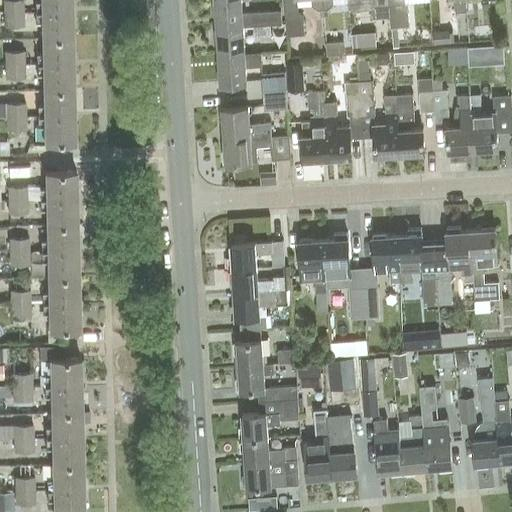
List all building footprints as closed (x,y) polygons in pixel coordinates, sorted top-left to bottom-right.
[(2,0),(3,12),(24,12),(23,0),(2,0)] [(36,12),(72,11),(71,0),(40,0),(41,1),(36,1),(36,12)] [(256,24),(270,23),(282,22),(281,8),(242,11),(241,0),(227,0),(215,1),(213,1),(214,15),(216,15),(217,28),(243,26),(243,24),(256,24)] [(322,0),(283,0),(286,36),(304,34),(303,11),(297,12),(296,0),(311,0),(312,3),(319,8),(323,8),(322,0)] [(347,0),(348,0),(351,0),(374,0),(375,5),(370,6),(371,18),(389,16),(388,4),(387,0),(347,0)] [(387,0),(388,4),(389,16),(390,16),(391,28),(409,26),(408,3),(406,3),(405,0),(387,0)] [(454,0),(456,12),(466,11),(465,0),(481,0),(482,4),(496,3),(495,0),(454,0)] [(41,38),(72,37),(72,11),(36,12),(36,23),(41,23),(41,38)] [(24,12),(3,12),(3,26),(24,26),(24,12)] [(270,23),(256,24),(257,34),(270,33),(270,23)] [(219,56),(245,54),(243,26),(217,28),(217,29),(214,30),(215,42),(218,42),(219,56)] [(450,43),(449,28),(432,30),(433,44),(450,43)] [(359,44),(376,43),(376,32),(358,33),(359,44)] [(37,64),(73,63),(72,37),(41,38),(42,53),(37,53),(37,64)] [(346,52),(345,40),(325,42),(326,53),(346,52)] [(4,64),(24,64),(25,64),(25,50),(4,51),(4,64)] [(245,54),(219,56),(220,69),(217,69),(218,81),(221,81),(221,84),(247,82),(246,67),(262,66),(261,53),(245,54)] [(302,61),(286,62),(288,90),(304,88),(302,61)] [(42,89),(74,89),(73,63),(37,64),(37,75),(42,75),(42,89)] [(24,64),(4,64),(4,78),(25,78),(25,76),(24,76),(24,64)] [(263,92),(286,90),(285,72),(261,73),(263,92)] [(436,111),(432,79),(432,78),(418,79),(420,112),(436,111)] [(432,79),(436,111),(436,124),(449,123),(447,89),(443,89),(442,78),(432,79)] [(370,80),(358,81),(361,115),(375,114),(373,80),(370,80)] [(349,116),(361,115),(358,81),(344,82),(347,116),(349,116)] [(38,115),(74,115),(74,89),(42,89),(43,105),(38,105),(38,115)] [(327,158),(324,102),(324,103),(323,95),(323,89),(312,90),(314,116),(311,116),(311,120),(302,120),(303,135),(301,135),(303,160),(327,158)] [(286,90),(263,92),(264,110),(287,108),(286,90)] [(423,152),(424,152),(423,128),(409,129),(409,123),(414,118),(413,92),(397,93),(397,102),(400,153),(410,153),(410,156),(423,155),(423,152)] [(450,150),(450,153),(461,153),(461,150),(473,149),(470,94),(459,95),(459,104),(455,104),(453,115),(454,126),(447,126),(448,150),(450,150)] [(470,94),(473,149),(498,148),(497,132),(511,131),(511,98),(511,95),(494,96),(495,111),(482,111),(481,94),(470,94)] [(5,116),(26,116),(26,102),(5,103),(5,116)] [(350,135),(350,125),(338,126),(337,102),(324,102),(327,158),(336,158),(337,158),(337,160),(351,159),(350,157),(352,157),(350,135)] [(386,121),(376,122),(374,122),(375,134),(376,155),(377,155),(377,158),(388,157),(388,154),(400,153),(397,102),(385,103),(386,121)] [(250,134),(272,133),(271,122),(250,123),(249,106),(222,107),(222,109),(219,110),(220,122),(223,122),(224,135),(250,134)] [(74,115),(38,115),(38,127),(43,127),(44,142),(75,142),(74,115)] [(26,116),(5,116),(5,130),(27,130),(26,116)] [(272,136),(272,133),(250,134),(224,135),(225,148),(222,149),(223,162),(226,161),(226,164),(252,162),(252,160),(258,160),(257,147),(271,146),(272,160),(291,158),(289,135),(272,136)] [(40,199),(76,198),(76,171),(45,172),(45,188),(40,188),(40,199)] [(7,200),(28,200),(28,186),(7,186),(7,200)] [(46,225),(77,224),(76,198),(40,199),(40,210),(46,210),(46,225)] [(28,200),(7,200),(7,213),(28,213),(28,200)] [(41,251),(78,250),(77,224),(46,225),(47,240),(40,240),(41,251)] [(448,268),(451,268),(463,267),(463,275),(473,275),(471,230),(458,231),(458,227),(447,228),(447,231),(446,231),(448,253),(448,268)] [(409,268),(422,267),(424,267),(423,254),(422,233),(420,233),(420,229),(408,230),(408,234),(398,234),(400,282),(400,283),(410,282),(409,268)] [(497,262),(495,229),(471,230),(473,275),(475,310),(489,310),(489,297),(500,297),(499,281),(485,282),(484,263),(497,262)] [(351,287),(350,268),(348,238),(348,234),(334,235),(335,239),(324,239),(326,274),(327,288),(349,287),(351,287)] [(375,270),(389,269),(390,282),(400,282),(398,234),(372,236),(374,266),(375,270)] [(9,252),(30,251),(30,238),(8,238),(9,252)] [(326,274),(324,239),(299,241),(300,265),(301,281),(315,280),(317,311),(328,310),(327,301),(327,288),(326,274)] [(227,258),(228,269),(256,267),(256,254),(271,253),(272,266),(285,265),(283,240),(255,242),(231,244),(232,257),(227,258)] [(48,276),(78,276),(78,250),(41,251),(41,261),(47,261),(48,276)] [(30,251),(9,252),(9,265),(31,265),(30,251)] [(234,280),(234,292),(287,288),(290,288),(290,266),(283,266),(284,276),(273,277),(273,279),(257,280),(256,267),(228,269),(228,280),(234,280)] [(453,302),(451,271),(437,272),(438,303),(453,302)] [(438,303),(437,272),(422,273),(424,304),(438,303)] [(42,302),(79,301),(78,276),(48,276),(48,292),(42,292),(42,302)] [(379,315),(377,285),(363,286),(365,316),(379,315)] [(365,316),(363,286),(351,287),(349,287),(351,317),(365,316)] [(239,317),(240,329),(260,327),(267,327),(266,306),(288,304),(287,288),(234,292),(235,305),(230,305),(231,318),(239,317)] [(10,303),(31,303),(31,290),(10,290),(10,303)] [(49,313),(49,329),(80,328),(79,301),(42,302),(43,314),(49,313)] [(31,303),(10,303),(10,317),(31,317),(31,303)] [(239,366),(267,364),(267,356),(262,356),(260,327),(240,329),(241,341),(232,342),(233,354),(238,353),(239,366)] [(418,330),(420,349),(441,347),(439,329),(418,330)] [(454,330),(441,331),(442,344),(455,343),(454,330)] [(331,343),(332,356),(367,353),(365,340),(331,343)] [(49,359),(63,358),(63,346),(39,347),(40,359),(49,359)] [(290,349),(278,350),(279,363),(291,362),(290,349)] [(389,366),(389,353),(365,355),(366,368),(389,366)] [(393,354),(394,371),(395,377),(407,376),(405,353),(393,354)] [(45,386),(81,385),(80,358),(63,358),(49,359),(49,374),(44,374),(45,386)] [(354,378),(353,358),(327,360),(328,379),(354,378)] [(301,386),(322,385),(321,360),(300,360),(301,386)] [(236,391),(265,389),(264,387),(263,374),(274,373),(274,364),(267,364),(239,366),(240,378),(235,378),(236,391)] [(11,373),(12,386),(33,386),(33,372),(11,373)] [(50,412),(81,411),(81,385),(45,386),(45,397),(50,396),(50,412)] [(297,385),(264,387),(265,389),(265,401),(298,399),(297,385)] [(423,415),(427,467),(440,466),(440,470),(452,469),(450,441),(448,419),(433,420),(432,408),(438,408),(436,385),(420,386),(423,415)] [(33,386),(12,386),(12,396),(12,400),(33,399),(33,386)] [(364,415),(378,414),(376,390),(362,391),(364,415)] [(477,420),(474,395),(459,397),(462,422),(477,420)] [(511,416),(509,417),(508,407),(507,398),(495,399),(496,408),(500,461),(511,459),(511,416)] [(239,439),(268,438),(267,425),(281,424),(280,420),(299,418),(298,399),(265,401),(258,401),(259,413),(242,414),(243,427),(238,428),(239,439)] [(488,462),(500,461),(496,408),(482,409),(483,422),(481,423),(479,424),(477,426),(475,428),(474,431),(473,433),(473,436),(475,463),(477,463),(477,467),(488,466),(488,462)] [(320,476),(333,475),(328,423),(327,410),(314,411),(315,424),(316,441),(305,442),(306,453),(308,477),(309,477),(309,482),(321,481),(320,476)] [(328,423),(333,475),(344,474),(345,478),(356,478),(355,474),(357,473),(355,449),(354,449),(353,439),(364,438),(361,410),(350,412),(352,439),(342,439),(341,422),(328,423)] [(45,438),(82,437),(81,411),(50,412),(50,427),(45,427),(45,438)] [(427,467),(423,415),(409,416),(411,428),(412,428),(413,434),(400,435),(401,445),(402,445),(404,473),(415,472),(415,468),(427,467)] [(404,473),(402,445),(401,445),(400,435),(399,426),(388,427),(387,418),(374,419),(377,448),(379,471),(392,470),(392,474),(404,473)] [(13,438),(34,438),(34,424),(12,425),(13,438)] [(51,464),(83,463),(82,437),(45,438),(46,449),(51,449),(51,464)] [(35,452),(34,438),(13,438),(13,452),(35,452)] [(245,463),(298,459),(296,446),(284,447),(284,448),(268,449),(268,438),(239,439),(240,450),(245,450),(245,463)] [(299,472),(298,459),(245,463),(246,475),(241,475),(242,488),(270,486),(299,484),(299,472)] [(47,490),(83,489),(83,463),(51,464),(52,479),(46,480),(47,490)] [(14,490),(35,490),(35,477),(14,476),(14,490)] [(83,511),(83,489),(47,490),(47,501),(52,501),(52,511),(83,511)] [(35,490),(14,490),(14,504),(36,504),(35,490)] [(13,511),(13,491),(0,491),(0,511),(13,511)] [(249,510),(251,510),(271,509),(277,508),(276,497),(270,498),(254,499),(249,499),(249,510)]
